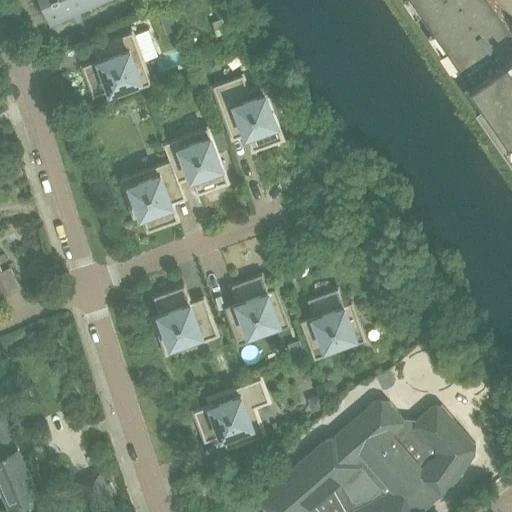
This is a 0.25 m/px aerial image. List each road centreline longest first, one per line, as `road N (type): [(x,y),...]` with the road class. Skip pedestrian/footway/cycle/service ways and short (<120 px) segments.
road 1 (residential): [(87,286),(18,75),(0,47)]
road 2 (residential): [(157,511),(87,286)]
road 3 (residential): [(87,286),(287,216)]
